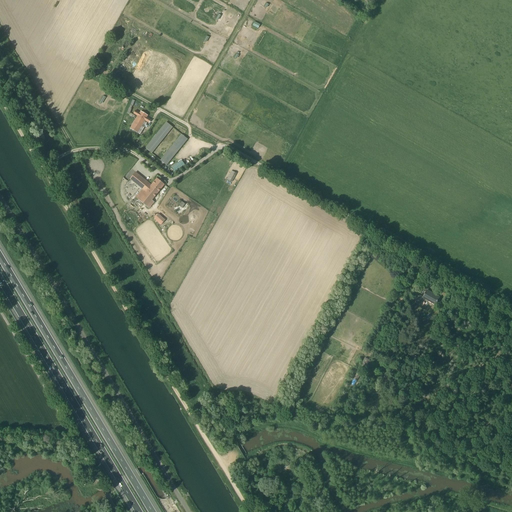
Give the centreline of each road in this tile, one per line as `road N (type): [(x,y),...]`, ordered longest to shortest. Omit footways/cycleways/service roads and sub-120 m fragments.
road 1 (unclassified): [(37,161),(129,148),(172,180),(227,150),(511,309)]
road 2 (track): [(224,470),(0,98)]
road 3 (unclassified): [(187,511),(0,193)]
road 4 (motorway): [(150,511),(0,255)]
road 5 (motorway): [(0,280),(138,511)]
road 6 (unclassified): [(112,503),(0,311)]
